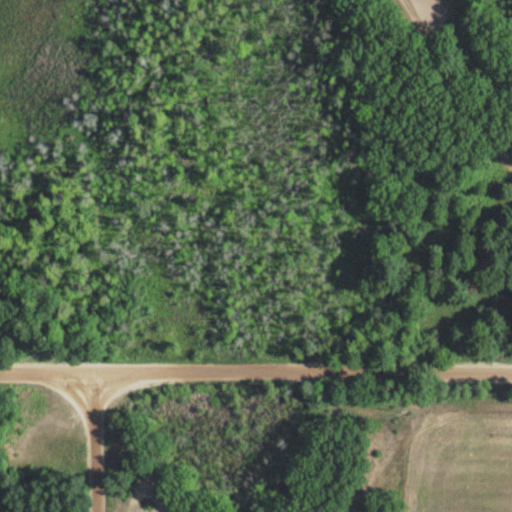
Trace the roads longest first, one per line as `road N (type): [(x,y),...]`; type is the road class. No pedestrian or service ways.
road 1 (residential): [(0,374),(511,372)]
road 2 (residential): [(511,171),(397,0)]
road 3 (residential): [(95,511),(96,373)]
